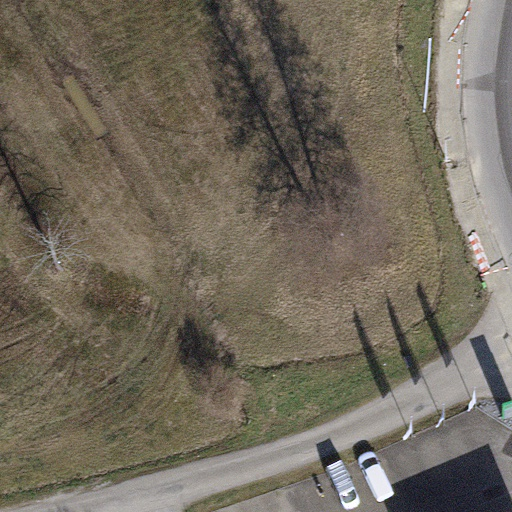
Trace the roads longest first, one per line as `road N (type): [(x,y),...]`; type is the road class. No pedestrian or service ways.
road 1 (track): [(52,511),(184,480),(398,411),(511,354)]
road 2 (residential): [(509,0),(498,99),(511,177)]
